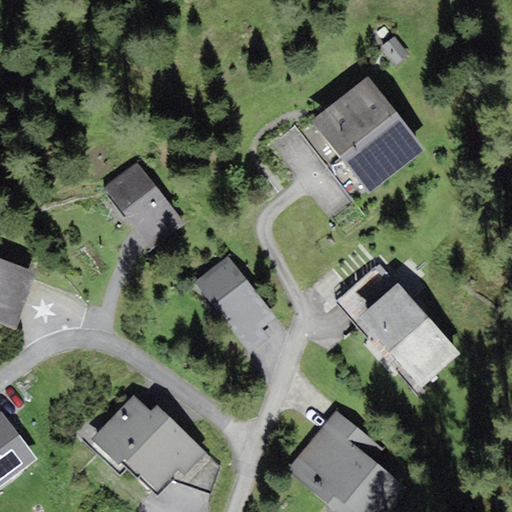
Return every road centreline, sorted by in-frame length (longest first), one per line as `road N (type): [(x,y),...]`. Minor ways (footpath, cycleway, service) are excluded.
road 1 (residential): [(262,446),(123,345),(69,340),(0,384)]
road 2 (residential): [(262,446),(304,327),(264,217),(291,188)]
